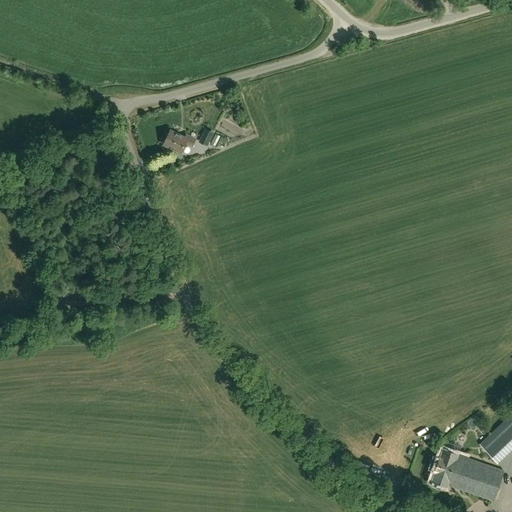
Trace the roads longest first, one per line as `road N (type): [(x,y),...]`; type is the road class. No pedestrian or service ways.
road 1 (unclassified): [(118,111),(320,53),(343,18)]
road 2 (unclassified): [(511,2),(392,35),(343,18)]
road 3 (track): [(118,111),(0,163)]
